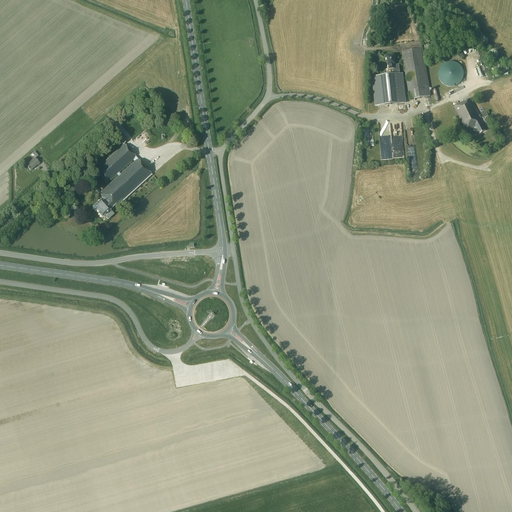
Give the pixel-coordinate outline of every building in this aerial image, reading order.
[(409,100),(429,96),(422,48),(401,51),(409,100)] [(405,103),(402,74),(399,74),(398,65),(395,65),(394,55),(387,56),(389,69),(393,69),(394,75),(373,77),(376,106),(405,103)] [(438,72),(438,75),(438,78),(439,80),(441,83),(443,85),(446,86),(449,87),(452,87),(455,86),(458,85),(460,83),(462,80),(463,78),(463,75),(463,72),(462,69),(460,66),(458,64),(455,63),(452,62),(449,62),(446,63),(443,64),(441,66),(439,69),(438,72)] [(480,118),(470,98),(453,107),(466,131),(475,126),(479,134),(485,131),(479,119),(480,118)] [(127,141),(121,134),(116,138),(123,145),(127,141)] [(104,184),(109,179),(110,181),(117,175),(118,176),(118,177),(100,193),(96,189),(93,192),(97,196),(99,194),(103,199),(101,201),(100,200),(93,207),(102,218),(104,216),(108,220),(114,214),(110,210),(111,210),(110,209),(115,204),(117,206),(152,174),(124,143),(98,167),(100,169),(95,173),(104,184)] [(40,163),(35,157),(26,165),(30,170),(37,164),(38,165),(40,163)]
